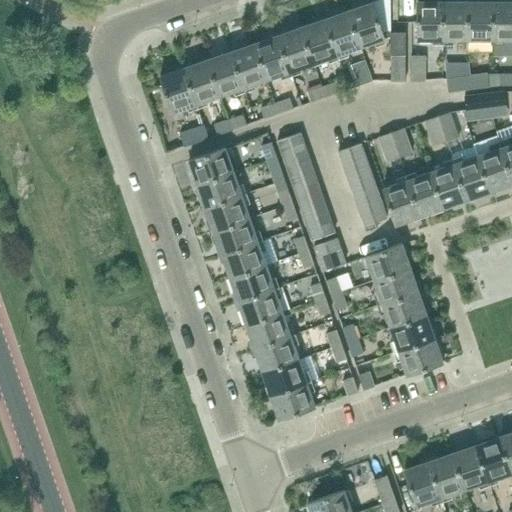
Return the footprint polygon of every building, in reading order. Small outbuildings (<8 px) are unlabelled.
[(417,40),(443,40),(443,1),(418,1),(417,40)] [(443,40),(468,40),(468,1),(443,1),(443,40)] [(468,40),(493,40),(493,1),(468,1),(468,40)] [(493,40),(511,39),(511,1),(493,1),(493,40)] [(361,47),(385,39),(372,2),(348,11),(361,47)] [(337,55),(361,47),(348,11),(324,19),(337,55)] [(314,63),(337,55),(324,19),(301,27),(314,63)] [(290,71),(314,63),(301,27),(278,35),(290,71)] [(390,55),(392,55),(405,55),(405,32),(390,32),(390,55)] [(267,80),(290,71),(278,35),(255,43),(267,80)] [(244,88),(267,80),(255,43),(231,51),(244,88)] [(220,96),(244,88),(231,51),(208,59),(220,96)] [(405,81),(405,55),(392,55),(391,81),(405,81)] [(411,81),(425,81),(425,56),(411,56),(411,81)] [(197,104),(220,96),(208,59),(184,68),(197,104)] [(172,112),(197,104),(184,68),(160,76),(172,112)] [(358,86),(373,81),(369,71),(354,76),(358,86)] [(474,89),(489,87),(487,73),(472,75),(474,89)] [(502,85),(502,74),(493,74),(493,87),(502,85)] [(502,85),(508,85),(511,85),(511,74),(502,74),(502,85)] [(448,92),(474,89),(472,75),(447,78),(448,92)] [(323,88),(326,97),(340,93),(337,83),(323,88)] [(311,103),(326,97),(323,88),(308,93),(311,103)] [(491,104),(492,107),(506,105),(505,91),(490,93),(491,104)] [(466,110),(492,107),(491,104),(490,93),(464,96),(466,110)] [(275,104),(279,114),(293,109),(290,99),(275,104)] [(264,119),(279,114),(275,104),(261,109),(264,119)] [(446,140),(458,136),(450,112),(438,116),(446,140)] [(228,120),(232,130),(246,125),(243,115),(228,120)] [(433,144),(446,140),(438,116),(425,121),(433,144)] [(218,135),(232,130),(228,120),(214,125),(218,135)] [(184,147),(209,138),(204,125),(180,134),(184,147)] [(399,156),(412,152),(403,128),(391,133),(399,156)] [(282,154),(305,146),(300,132),(277,140),(282,154)] [(387,161),(399,156),(391,133),(378,137),(387,161)] [(267,160),(277,157),(272,142),(262,146),(267,160)] [(343,164),(365,156),(361,143),(338,151),(343,164)] [(511,179),(511,143),(501,147),(511,179)] [(286,166),(309,158),(305,146),(282,154),(286,166)] [(197,184),(234,172),(225,147),(189,160),(197,184)] [(490,192),(511,184),(511,179),(501,147),(477,155),(490,192)] [(467,200),(490,192),(477,155),(454,164),(467,200)] [(347,176),(370,169),(365,156),(343,164),(347,176)] [(277,157),(267,160),(272,174),(282,171),(277,157)] [(291,178),(313,170),(309,158),(286,166),(291,178)] [(443,208),(467,200),(454,164),(431,172),(443,208)] [(351,189),(374,181),(370,169),(347,176),(351,189)] [(295,191),(317,183),(313,170),(291,178),(295,191)] [(205,208),(242,195),(234,172),(197,184),(205,208)] [(420,216),(443,208),(431,172),(407,180),(420,216)] [(396,225),(420,216),(407,180),(383,188),(396,225)] [(356,201),(378,193),(374,181),(351,189),(356,201)] [(299,203),(322,195),(317,183),(295,191),(299,203)] [(283,207),(293,204),(288,189),(278,193),(283,207)] [(360,213),(383,205),(378,193),(356,201),(360,213)] [(213,231),(250,219),(242,195),(205,208),(213,231)] [(303,215),(326,207),(322,195),(299,203),(303,215)] [(293,204),(283,207),(288,222),(298,218),(293,204)] [(364,226),(387,218),(383,205),(360,213),(364,226)] [(308,227),(330,220),(326,207),(303,215),(308,227)] [(222,255),(258,242),(250,219),(213,231),(214,231),(212,236),(217,252),(221,254),(222,255)] [(312,240),(335,233),(330,220),(308,227),(312,240)] [(300,254),(310,250),(304,236),(295,240),(300,254)] [(318,258),(341,251),(336,238),(314,246),(318,258)] [(230,278),(266,265),(258,242),(222,255),(230,278)] [(374,280),(410,268),(402,243),(366,256),(374,280)] [(310,250),(300,254),(305,269),(315,265),(310,250)] [(323,271),(345,263),(341,251),(318,258),(323,271)] [(347,281),(358,277),(352,263),(341,267),(347,281)] [(238,301),(274,289),(266,265),(230,278),(238,301)] [(382,304),(418,291),(410,268),(374,280),(382,304)] [(332,295),(342,292),(337,277),(327,280),(332,295)] [(316,301),(325,297),(320,283),(311,287),(316,301)] [(246,325),(282,312),(274,289),(238,301),(246,325)] [(391,327),(427,315),(418,291),(382,304),(391,327)] [(342,292),(332,295),(337,310),(347,306),(342,292)] [(325,297),(316,301),(321,315),(330,311),(325,297)] [(254,348),(291,336),(282,312),(246,325),(254,348)] [(398,350),(435,338),(427,315),(391,327),(398,350)] [(348,342),(358,338),(353,324),(343,328),(348,342)] [(332,347),(342,344),(337,330),(327,333),(332,347)] [(262,371),(299,359),(291,336),(254,348),(262,371)] [(348,342),(353,356),(363,353),(358,338),(348,342)] [(443,363),(435,338),(398,350),(407,375),(443,363)] [(342,344),(332,347),(337,362),(347,359),(342,344)] [(270,395),(307,382),(299,359),(262,371),(270,395)] [(364,390),(374,387),(369,372),(359,375),(364,390)] [(348,395),(358,392),(353,377),(343,381),(348,395)] [(279,419),(315,407),(307,382),(270,395),(279,419)] [(511,472),(511,431),(499,436),(511,472)] [(488,481),(511,472),(499,436),(476,444),(488,481)] [(465,489),(488,481),(476,444),(452,453),(465,489)] [(441,497),(465,489),(452,453),(429,461),(441,497)] [(417,506),(441,497),(429,461),(404,469),(417,506)] [(382,503),(395,499),(387,475),(374,480),(382,503)] [(310,511),(352,511),(344,490),(308,503),(310,511)] [(399,511),(395,499),(382,503),(385,511),(399,511)]
